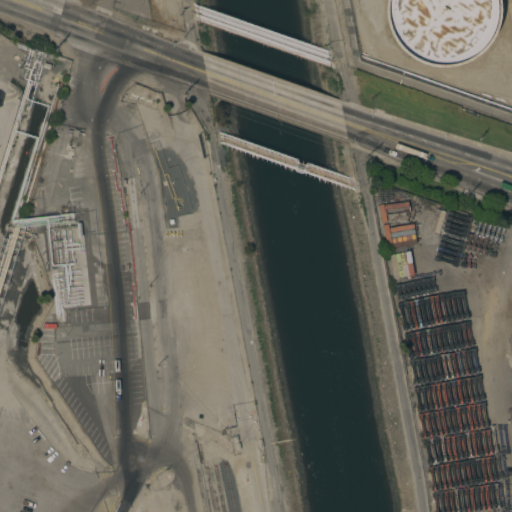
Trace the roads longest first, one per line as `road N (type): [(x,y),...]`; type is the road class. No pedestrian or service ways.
road 1 (residential): [(423,511),(355,126)]
road 2 (primary): [(0,0),(206,73)]
road 3 (primary): [(206,73),(344,122)]
road 4 (residential): [(355,126),(331,0)]
